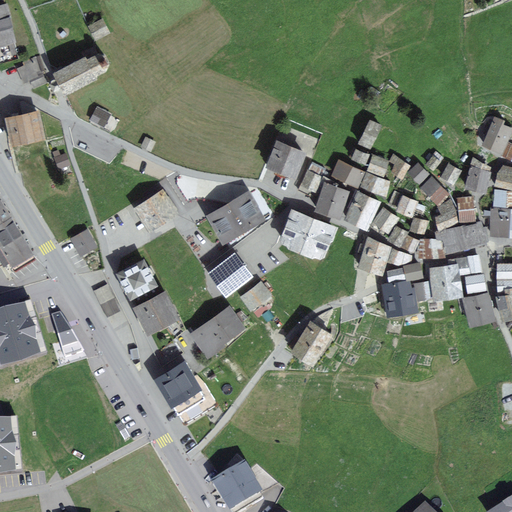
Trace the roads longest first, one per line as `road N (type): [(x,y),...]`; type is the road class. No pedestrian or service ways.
road 1 (residential): [(178,465),(311,315),(373,292),(386,267),(418,261)]
road 2 (residential): [(0,79),(166,166),(255,184),(294,204)]
road 3 (secondary): [(0,171),(158,433)]
road 4 (residential): [(158,433),(64,484),(0,498)]
